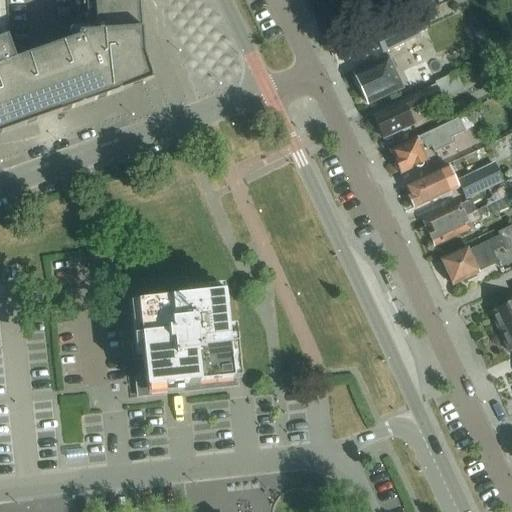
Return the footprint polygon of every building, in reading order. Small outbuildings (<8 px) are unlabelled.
[(0,137),(37,124),(122,94),(152,83),(143,61),(139,0),(75,0),(78,40),(15,62),(7,39),(0,41),(0,137)] [(411,19),(374,36),(383,54),(419,37),(411,19)] [(485,30),(473,35),(476,41),(484,43),(488,37),(485,30)] [(511,83),(499,55),(475,67),(492,102),(511,92),(511,83)] [(366,105),(400,90),(392,72),(395,71),(391,62),(388,63),(387,61),(353,76),(355,80),(352,81),(356,90),(359,89),(366,105)] [(425,61),(403,71),(412,92),(434,82),(425,61)] [(462,71),(442,78),(449,95),(469,87),(462,71)] [(407,113),(424,105),(441,97),(436,87),(419,95),(371,118),(377,128),(375,131),(378,137),(381,138),(383,141),(400,133),(403,134),(408,132),(409,128),(413,127),(407,113)] [(459,121),(390,153),(395,164),(394,167),(395,171),(399,172),(400,176),(416,169),(419,170),(422,169),(423,165),(427,163),(420,148),(424,147),(426,152),(431,150),(434,155),(453,146),(450,141),(465,134),(459,121)] [(493,166),(457,183),(465,199),(501,182),(493,166)] [(413,210),(436,199),(440,200),(445,197),(446,194),(449,193),(440,172),(403,189),(413,210)] [(494,203),(485,208),(489,217),(511,205),(511,181),(511,180),(488,191),(494,203)] [(464,218),(475,212),(470,202),(423,224),(428,235),(427,238),(429,243),(433,245),(434,249),(470,232),(467,225),(464,218)] [(441,263),(438,264),(442,274),(445,272),(452,287),(465,281),(467,284),(476,280),(475,277),(478,276),(477,274),(496,265),(491,254),(504,248),(506,252),(511,249),(511,226),(498,233),(500,239),(468,254),(465,249),(440,261),(441,263)] [(498,333),(511,327),(511,289),(511,290),(511,302),(489,314),(498,333)] [(137,303),(141,346),(146,390),(233,381),(229,337),(224,294),(137,303)] [(511,350),(511,327),(498,333),(508,353),(511,350)]
